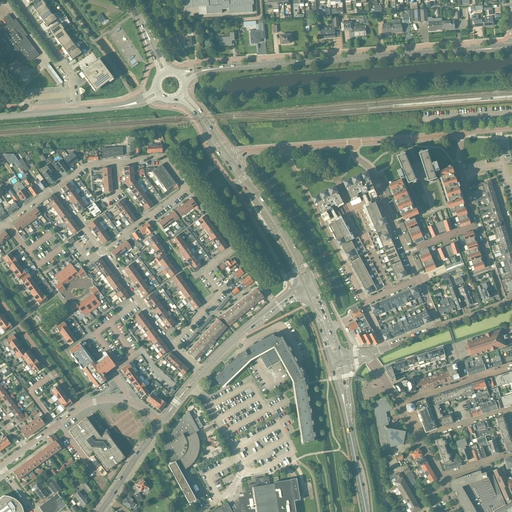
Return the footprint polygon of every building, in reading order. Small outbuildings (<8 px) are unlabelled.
[(36,12),(46,5),(42,0),(41,0),(37,4),(35,5),(32,7),(36,12)] [(222,13),(222,9),(229,9),(230,14),(253,12),(252,5),(254,5),(253,0),(182,0),(182,1),(185,1),(186,9),(198,8),(199,15),(222,13)] [(40,17),(49,10),(46,5),(36,12),(40,17)] [(415,22),(427,21),(426,9),(411,10),(412,18),(412,22),(415,21),(415,22)] [(43,22),(53,14),(49,10),(40,17),(43,22)] [(56,19),(53,14),(43,22),(47,27),(56,19)] [(101,24),(106,20),(101,14),(96,17),(101,24)] [(15,19),(13,21),(8,15),(2,19),(7,25),(4,27),(0,21),(0,49),(1,51),(0,52),(0,53),(8,65),(14,61),(13,59),(15,57),(22,67),(39,55),(25,37),(27,36),(15,19)] [(333,19),(330,19),(331,24),(334,24),(334,28),(334,29),(334,30),(340,30),(340,27),(339,27),(338,17),(333,17),(333,19)] [(483,19),(483,27),(493,26),(492,17),(488,17),(488,19),(483,19)] [(474,27),(483,27),(483,19),(478,20),(478,18),(473,18),(474,27)] [(392,24),(392,33),(402,32),(403,32),(402,23),(401,23),(400,23),(399,20),(392,20),(392,24)] [(429,30),(442,30),(441,21),(429,22),(429,30)] [(441,21),(442,30),(454,29),(454,21),(441,21)] [(352,22),(341,22),(342,31),(353,30),(353,29),(355,29),(355,36),(365,35),(365,26),(353,27),(352,22)] [(54,36),(63,29),(60,24),(58,26),(51,30),(50,31),(54,36)] [(331,27),(320,27),(320,31),(320,34),(321,38),(335,37),(334,30),(334,29),(334,28),(334,24),(331,24),(331,27)] [(392,24),(382,24),(383,34),(392,33),(392,24)] [(67,34),(63,29),(54,36),(57,41),(67,34)] [(251,43),(260,42),(259,32),(250,33),(251,43)] [(231,40),(234,40),(233,33),(230,33),(230,37),(219,38),(220,46),(231,45),(231,40)] [(71,39),(67,34),(57,41),(61,46),(71,39)] [(290,42),(292,42),(292,39),(290,39),(290,35),(280,35),(281,44),(291,43),(290,42)] [(74,43),(71,39),(61,46),(65,51),(74,43)] [(78,48),(74,43),(65,51),(68,55),(78,48)] [(81,53),(78,48),(68,55),(72,60),(81,53)] [(98,59),(80,73),(94,91),(112,78),(98,59)] [(47,65),(62,83),(64,82),(49,63),(47,65)] [(135,137),(127,138),(128,143),(128,146),(130,146),(130,154),(135,154),(135,151),(136,151),(135,146),(135,142),(135,137)] [(153,149),(153,153),(162,153),(161,145),(158,146),(158,144),(152,144),(152,149),(153,149)] [(122,147),(112,148),(112,157),(122,156),(122,147)] [(112,157),(112,148),(102,149),(102,157),(112,157)] [(420,154),(422,161),(429,181),(436,179),(434,172),(432,166),(434,166),(436,172),(440,171),(437,162),(433,163),(432,164),(427,151),(427,152),(424,153),(424,155),(421,156),(420,154)] [(72,152),(68,156),(74,164),(78,160),(72,152)] [(3,155),(2,155),(9,165),(13,162),(13,161),(16,158),(13,154),(3,155)] [(398,157),(397,157),(400,163),(403,169),(401,170),(397,171),(401,179),(405,178),(402,172),(404,171),(406,177),(409,183),(416,180),(410,165),(407,158),(405,154),(404,154),(405,156),(402,157),(402,156),(398,157)] [(409,183),(406,177),(404,171),(402,172),(405,178),(401,179),(401,180),(403,184),(414,209),(417,208),(419,214),(414,216),(416,220),(418,226),(420,230),(422,236),(428,234),(430,238),(427,239),(424,240),(425,241),(416,245),(419,252),(427,248),(428,248),(434,246),(436,250),(430,253),(432,258),(434,263),(436,268),(444,265),(445,267),(451,265),(448,257),(442,260),(437,249),(443,247),(444,248),(447,246),(451,245),(451,244),(457,242),(460,253),(454,255),(457,263),(462,261),(463,263),(464,264),(465,267),(466,266),(469,276),(476,274),(475,271),(473,265),(472,261),(470,255),(468,251),(466,245),(465,240),(458,242),(457,237),(463,235),(463,234),(473,231),(471,224),(461,227),(454,229),(453,224),(459,222),(457,217),(456,211),(454,207),(449,209),(447,203),(449,202),(441,176),(439,171),(440,171),(436,172),(434,166),(432,166),(434,172),(436,179),(429,181),(422,161),(420,154),(407,158),(410,165),(416,180),(409,183)] [(74,164),(68,156),(64,159),(70,167),(74,164)] [(21,159),(18,161),(26,171),(28,170),(24,164),(25,164),(21,159)] [(54,162),(52,164),(56,169),(58,168),(62,173),(67,169),(60,160),(56,164),(54,162)] [(42,174),(49,184),(50,183),(51,184),(54,181),(53,180),(55,179),(50,173),(54,171),(49,164),(43,168),(46,171),(42,174)] [(155,176),(164,169),(161,165),(156,169),(155,168),(146,168),(146,173),(151,172),(151,173),(152,172),(155,176)] [(452,167),(439,171),(441,176),(449,202),(447,203),(449,209),(454,207),(463,204),(464,204),(462,198),(461,198),(460,194),(461,193),(459,187),(458,188),(457,183),(456,177),(454,178),(453,173),(454,173),(452,167)] [(155,176),(158,180),(167,173),(164,169),(155,176)] [(349,180),(343,182),(346,189),(348,188),(349,190),(348,191),(351,199),(357,197),(355,191),(356,190),(359,189),(360,189),(361,192),(362,192),(363,195),(364,194),(365,194),(368,192),(370,197),(371,199),(372,199),(373,199),(373,198),(374,198),(375,198),(377,197),(367,172),(352,178),(350,179),(349,180)] [(171,177),(167,173),(158,180),(161,184),(171,177)] [(42,178),(41,176),(35,181),(37,184),(42,190),(47,187),(41,178),(42,178)] [(174,181),(171,177),(161,184),(164,188),(174,181)] [(27,179),(25,181),(27,185),(26,186),(28,189),(34,196),(38,193),(27,179)] [(134,179),(125,182),(128,187),(136,182),(134,179)] [(136,182),(128,187),(131,191),(139,186),(138,185),(141,183),(139,180),(136,182)] [(401,180),(389,185),(392,191),(393,190),(394,194),(393,195),(396,201),(397,200),(399,204),(398,205),(400,210),(401,210),(403,214),(402,215),(404,220),(405,220),(414,216),(419,214),(417,208),(414,209),(403,184),(401,180)] [(177,186),(174,181),(164,188),(166,191),(165,192),(163,194),(164,196),(173,190),(173,189),(177,186)] [(478,185),(477,185),(479,190),(492,186),(491,181),(482,183),(478,185)] [(337,194),(338,196),(339,195),(343,203),(338,206),(335,200),(333,201),(331,203),(330,203),(331,206),(333,209),(331,210),(327,212),(329,216),(331,219),(330,219),(329,219),(329,220),(328,220),(330,224),(340,219),(351,240),(353,245),(356,249),(358,254),(362,252),(362,251),(365,249),(373,246),(377,244),(377,245),(381,243),(379,239),(377,234),(375,229),(374,226),(366,207),(376,202),(374,198),(373,198),(373,199),(372,199),(371,199),(370,197),(368,192),(365,194),(364,194),(363,195),(362,192),(361,192),(360,189),(359,189),(356,190),(355,191),(357,197),(351,199),(348,191),(349,190),(348,188),(346,189),(343,182),(339,184),(335,186),(338,193),(337,194)] [(22,201),(28,197),(23,189),(24,188),(21,183),(17,186),(20,191),(17,193),(22,201)] [(69,183),(61,188),(64,192),(72,187),(69,183)] [(72,187),(64,192),(67,196),(74,191),(77,189),(74,185),(72,187)] [(139,186),(131,191),(134,195),(141,190),(139,186)] [(326,191),(312,198),(313,198),(313,199),(325,222),(327,220),(328,220),(329,220),(329,219),(330,219),(331,219),(329,216),(327,212),(331,210),(333,209),(331,206),(330,203),(331,203),(333,201),(335,200),(338,206),(343,203),(339,195),(338,196),(337,194),(338,193),(335,186),(330,189),(329,189),(326,191)] [(479,190),(479,193),(480,195),(485,194),(494,191),(492,186),(479,190)] [(6,190),(15,202),(18,200),(11,190),(12,190),(10,187),(6,190)] [(141,190),(134,195),(137,199),(144,193),(147,192),(144,188),(141,190)] [(74,191),(67,196),(70,200),(77,194),(74,191)] [(495,196),(495,194),(494,191),(485,194),(486,196),(483,197),(476,199),(477,202),(482,200),(487,199),(495,196)] [(144,193),(137,199),(140,203),(147,197),(144,193)] [(46,199),(49,203),(56,198),(53,194),(46,199)] [(77,194),(70,200),(73,204),(80,198),(77,194)] [(80,198),(73,204),(76,208),(83,202),(86,200),(83,196),(80,198)] [(497,201),(496,198),(495,196),(487,199),(482,200),(483,203),(483,205),(488,204),(497,201)] [(147,197),(140,203),(142,207),(150,201),(147,197)] [(52,207),(59,202),(56,198),(49,203),(52,207)] [(192,198),(188,201),(193,208),(197,205),(192,198)] [(83,202),(76,208),(78,212),(86,206),(89,204),(86,200),(83,202)] [(115,205),(118,209),(124,204),(121,200),(115,205)] [(9,205),(13,211),(18,208),(14,201),(9,205)] [(150,201),(142,207),(145,211),(153,205),(150,201)] [(188,201),(184,204),(189,211),(193,208),(188,201)] [(488,204),(489,206),(480,209),(480,212),(490,209),(498,206),(497,201),(488,204)] [(55,211),(62,206),(59,202),(52,207),(55,211)] [(376,202),(366,207),(374,226),(375,229),(385,225),(388,224),(385,218),(385,219),(377,202),(376,202)] [(120,213),(127,208),(124,204),(118,209),(120,213)] [(184,204),(180,207),(185,214),(189,211),(184,204)] [(9,215),(13,211),(9,205),(4,208),(9,215)] [(62,206),(55,211),(58,215),(65,210),(62,206)] [(490,209),(490,211),(481,214),(482,217),(491,214),(500,211),(498,206),(490,209)] [(185,214),(180,207),(176,210),(181,217),(185,214)] [(36,208),(32,211),(37,218),(41,215),(36,208)] [(123,217),(130,212),(127,208),(120,213),(123,217)] [(465,208),(456,211),(457,217),(466,214),(467,214),(466,208),(465,208)] [(61,219),(67,214),(65,210),(58,215),(61,219)] [(28,214),(33,221),(37,218),(32,211),(28,214)] [(174,211),(170,214),(175,221),(179,218),(174,211)] [(491,214),(492,216),(483,219),(484,222),(493,219),(502,216),(500,211),(491,214)] [(126,221),(133,216),(130,212),(123,217),(126,221)] [(24,217),(29,223),(33,221),(28,214),(24,217)] [(63,222),(70,217),(67,214),(61,219),(63,222)] [(171,224),(175,221),(170,214),(166,217),(171,224)] [(133,216),(126,221),(129,225),(136,220),(133,216)] [(197,221),(200,225),(207,220),(204,216),(197,221)] [(490,225),(492,225),(494,224),(503,221),(502,216),(493,219),(494,221),(491,222),(489,223),(490,225)] [(20,219),(25,226),(29,223),(24,217),(20,219)] [(66,226),(73,221),(70,217),(63,222),(66,226)] [(167,227),(171,224),(166,217),(162,220),(167,227)] [(468,219),(459,222),(461,227),(471,224),(469,218),(468,219)] [(17,222),(22,229),(25,226),(20,219),(17,222)] [(96,219),(88,225),(91,229),(99,223),(96,219)] [(330,224),(329,224),(337,240),(336,241),(339,246),(342,245),(351,240),(340,219),(330,224)] [(167,227),(162,220),(158,223),(163,230),(167,227)] [(207,220),(200,225),(203,229),(210,223),(207,220)] [(407,224),(406,225),(409,230),(418,226),(416,220),(407,224)] [(73,221),(66,226),(69,230),(76,225),(73,221)] [(99,223),(91,229),(94,233),(101,227),(104,225),(101,221),(99,223)] [(494,224),(492,225),(492,227),(490,228),(491,230),(493,230),(496,229),(505,226),(503,221),(494,224)] [(22,229),(17,222),(13,225),(18,232),(22,229)] [(132,235),(129,237),(133,241),(136,245),(139,243),(136,240),(142,235),(146,233),(147,235),(153,231),(147,223),(139,229),(142,233),(141,234),(140,234),(139,235),(136,231),(132,234),(132,235)] [(210,223),(203,229),(206,232),(213,227),(210,223)] [(76,225),(69,230),(72,234),(79,229),(76,225)] [(101,227),(94,233),(97,236),(104,231),(107,229),(104,225),(101,227)] [(385,225),(375,229),(377,234),(387,230),(385,225)] [(495,235),(498,234),(497,234),(506,231),(505,226),(496,229),(493,230),(494,232),(495,235)] [(209,236),(216,231),(213,227),(206,232),(209,236)] [(387,230),(377,234),(379,239),(389,234),(387,230)] [(411,234),(410,235),(413,240),(414,240),(422,236),(420,230),(411,234)] [(5,231),(1,234),(6,241),(10,238),(5,231)] [(104,231),(97,236),(100,240),(107,235),(104,231)] [(212,240),(219,235),(216,231),(209,236),(212,240)] [(473,231),(463,234),(463,235),(465,240),(474,237),(475,237),(473,231)] [(496,240),(499,239),(508,236),(506,231),(497,234),(498,234),(495,235),(495,237),(496,238),(496,240)] [(389,234),(379,239),(381,243),(391,239),(389,234)] [(107,235),(100,240),(103,244),(110,239),(107,235)] [(171,240),(174,244),(181,239),(178,235),(171,240)] [(215,244),(221,239),(219,235),(212,240),(215,244)] [(146,241),(149,245),(156,240),(153,236),(146,241)] [(422,236),(414,240),(416,245),(425,241),(424,240),(422,236)] [(499,239),(496,240),(498,245),(501,244),(510,241),(509,240),(508,236),(499,239)] [(177,248),(184,243),(181,239),(174,244),(177,248)] [(217,248),(224,243),(221,239),(215,244),(217,248)] [(381,243),(378,244),(380,248),(383,247),(383,248),(393,244),(391,239),(381,243)] [(152,248),(159,243),(156,240),(149,245),(152,248)] [(351,240),(342,245),(344,250),(353,245),(351,240)] [(126,241),(122,244),(127,250),(128,252),(130,251),(128,249),(131,248),(126,241)] [(475,242),(466,245),(468,251),(477,248),(478,247),(476,241),(475,242)] [(500,250),(502,249),(511,246),(510,241),(501,244),(498,245),(500,250)] [(457,242),(451,244),(451,245),(454,255),(460,253),(457,242)] [(155,252),(162,247),(159,243),(152,248),(155,252)] [(180,252),(187,246),(184,243),(177,248),(180,252)] [(224,243),(217,248),(220,252),(227,247),(224,243)] [(123,253),(127,250),(122,244),(118,246),(123,253)] [(393,244),(383,248),(385,252),(395,248),(393,244)] [(353,245),(344,250),(346,254),(356,249),(353,245)] [(447,246),(444,248),(448,257),(451,265),(457,263),(454,255),(451,245),(447,246)] [(119,256),(123,253),(118,246),(114,249),(119,256)] [(182,256),(190,250),(187,246),(180,252),(182,256)] [(501,256),(504,255),(504,254),(511,251),(511,248),(511,246),(502,249),(500,250),(500,253),(495,255),(495,257),(501,256)] [(162,253),(163,253),(165,251),(162,247),(155,252),(158,256),(162,253)] [(443,247),(437,249),(442,260),(448,257),(444,248),(443,247)] [(395,248),(385,252),(387,257),(397,253),(395,248)] [(427,248),(419,252),(421,256),(430,253),(428,248),(427,248)] [(119,256),(114,249),(110,252),(115,259),(119,256)] [(356,249),(346,254),(349,259),(358,254),(356,249)] [(185,260),(193,254),(190,250),(182,256),(185,260)] [(511,251),(504,254),(504,255),(501,256),(502,259),(499,260),(500,262),(503,261),(506,260),(511,258),(511,251)] [(479,252),(470,255),(472,261),(481,258),(482,258),(480,252),(479,252)] [(13,257),(10,253),(3,258),(3,259),(6,262),(6,263),(13,257)] [(162,253),(158,256),(155,258),(159,262),(165,257),(163,253),(162,253)] [(387,257),(384,258),(386,263),(389,261),(389,262),(399,258),(397,253),(387,257)] [(421,256),(420,257),(422,263),(423,262),(432,258),(430,253),(421,256)] [(188,264),(196,258),(193,254),(185,260),(188,264)] [(358,254),(349,259),(351,263),(361,258),(358,254)] [(13,257),(6,263),(6,262),(6,263),(9,267),(17,262),(13,257)] [(161,266),(168,261),(165,257),(159,262),(161,266)] [(93,263),(92,264),(95,268),(96,267),(103,262),(100,258),(93,263)] [(191,267),(198,262),(196,258),(188,264),(191,267)] [(361,258),(351,263),(353,268),(363,263),(361,258)] [(399,258),(389,262),(391,266),(401,262),(399,258)] [(505,267),(508,266),(511,264),(511,258),(506,260),(503,261),(505,267)] [(229,261),(226,263),(220,267),(222,270),(226,267),(225,267),(227,265),(231,270),(238,265),(238,264),(237,262),(236,262),(234,260),(233,261),(231,259),(229,260),(229,261)] [(164,270),(171,265),(168,261),(161,266),(164,270)] [(451,265),(445,267),(446,268),(446,270),(447,271),(447,272),(448,273),(455,271),(460,269),(465,267),(464,264),(463,263),(462,261),(457,263),(451,265)] [(20,266),(17,262),(9,267),(10,267),(13,271),(20,266)] [(99,271),(106,266),(103,262),(96,267),(99,271)] [(198,262),(191,267),(194,271),(201,266),(198,262)] [(401,262),(391,266),(393,271),(403,267),(401,262)] [(482,262),(473,265),(475,271),(485,268),(483,262),(482,262)] [(86,274),(78,263),(73,267),(78,275),(81,278),(86,274)] [(363,263),(353,268),(356,272),(365,267),(363,263)] [(425,266),(424,267),(427,272),(436,268),(434,263),(425,266)] [(70,264),(65,268),(73,279),(78,275),(73,267),(70,264)] [(123,270),(126,274),(134,268),(131,264),(123,270)] [(171,265),(164,270),(167,273),(174,268),(171,265)] [(16,276),(23,270),(20,266),(13,271),(16,276)] [(102,275),(109,270),(106,266),(99,271),(102,275)] [(365,267),(356,272),(358,277),(368,272),(365,267)] [(403,267),(393,271),(395,276),(405,271),(403,267)] [(23,270),(16,276),(15,276),(19,280),(20,279),(26,275),(26,274),(28,273),(29,272),(26,268),(23,270)] [(65,268),(60,272),(68,283),(73,279),(65,268)] [(129,278),(136,272),(134,268),(126,274),(129,278)] [(177,272),(174,268),(167,273),(170,277),(177,272)] [(236,280),(244,273),(244,272),(243,271),(242,271),(240,268),(234,273),(232,275),(233,278),(234,277),(236,280)] [(105,278),(112,273),(109,270),(102,275),(105,278)] [(405,271),(395,276),(397,280),(407,276),(405,271)] [(60,272),(54,276),(56,278),(63,287),(63,286),(68,283),(60,272)] [(132,281),(139,276),(136,272),(129,278),(132,281)] [(368,272),(358,277),(361,281),(370,276),(368,272)] [(23,283),(31,278),(28,273),(26,274),(26,275),(20,279),(23,284),(24,284),(23,283)] [(108,282),(115,277),(112,273),(105,278),(108,282)] [(171,279),(174,283),(181,278),(178,274),(171,279)] [(135,285),(142,280),(139,276),(132,281),(135,285)] [(244,289),(254,282),(249,276),(242,281),(244,283),(241,285),(244,289)] [(370,276),(361,281),(363,286),(372,281),(370,276)] [(457,285),(466,282),(464,276),(455,280),(457,285)] [(111,286),(117,281),(115,277),(108,282),(111,286)] [(511,290),(511,277),(505,280),(503,280),(506,290),(509,289),(509,291),(511,290)] [(27,288),(34,282),(31,278),(23,283),(24,284),(27,288)] [(56,278),(51,282),(59,293),(65,289),(63,286),(63,287),(56,278)] [(177,287),(184,282),(181,278),(174,283),(177,287)] [(142,280),(135,285),(138,289),(145,284),(142,280)] [(113,290),(120,285),(117,281),(111,286),(113,290)] [(372,281),(363,286),(365,290),(375,285),(372,281)] [(37,287),(34,282),(27,288),(30,292),(37,287)] [(180,291),(187,286),(184,282),(177,287),(180,291)] [(481,285),(478,287),(483,300),(485,299),(485,300),(490,298),(487,289),(488,289),(486,283),(481,285)] [(145,284),(138,289),(140,293),(148,287),(145,284)] [(375,285),(365,290),(368,295),(377,290),(377,289),(380,288),(378,284),(375,285)] [(116,294),(123,289),(120,285),(113,290),(116,294)] [(467,285),(458,289),(462,299),(471,295),(469,291),(468,289),(467,285)] [(103,298),(95,286),(90,290),(92,294),(98,301),(103,298)] [(183,295),(189,289),(187,286),(180,291),(183,295)] [(454,286),(449,288),(458,310),(463,308),(454,286)] [(41,291),(37,287),(30,292),(33,296),(41,291)] [(148,287),(140,293),(143,297),(151,291),(148,287)] [(411,289),(415,299),(420,297),(416,287),(411,289)] [(229,325),(264,297),(257,288),(222,316),(229,325)] [(119,298),(126,293),(123,289),(116,294),(119,298)] [(185,298),(192,293),(189,289),(183,295),(185,298)] [(411,289),(406,292),(410,301),(415,299),(411,289)] [(36,301),(44,295),(41,291),(33,296),(36,301)] [(152,293),(145,299),(147,303),(155,297),(158,295),(155,291),(153,292),(152,293)] [(405,303),(410,301),(406,292),(401,294),(405,303)] [(126,293),(119,298),(122,302),(129,297),(126,293)] [(185,298),(183,300),(186,304),(188,302),(195,297),(192,293),(185,298)] [(92,294),(87,297),(95,308),(101,305),(98,301),(92,294)] [(400,306),(405,303),(401,294),(396,296),(400,306)] [(471,295),(462,299),(465,307),(474,304),(473,300),(477,299),(475,294),(471,295)] [(44,295),(36,301),(39,306),(40,305),(47,300),(44,295)] [(395,308),(400,306),(396,296),(391,298),(395,308)] [(87,297),(82,301),(90,312),(95,308),(87,297)] [(150,306),(158,301),(155,297),(147,303),(150,306)] [(191,306),(198,301),(195,297),(188,302),(191,306)] [(218,311),(230,298),(228,297),(217,310),(218,311)] [(390,310),(395,308),(391,298),(386,300),(390,310)] [(447,299),(444,300),(444,302),(448,310),(447,310),(448,313),(451,311),(452,313),(456,311),(455,310),(456,310),(453,302),(449,303),(447,299)] [(386,300),(381,302),(385,312),(390,310),(386,300)] [(442,306),(438,308),(441,315),(442,315),(443,317),(447,315),(446,313),(448,313),(447,310),(448,310),(444,302),(444,300),(440,301),(442,306)] [(83,314),(84,316),(90,312),(82,301),(77,305),(76,305),(83,314)] [(153,310),(161,305),(158,301),(150,306),(153,310)] [(198,301),(191,306),(194,310),(201,305),(198,301)] [(380,314),(385,312),(381,302),(376,304),(380,314)] [(75,303),(69,307),(78,318),(83,314),(76,305),(77,305),(75,303)] [(375,316),(380,314),(376,304),(371,307),(375,316)] [(156,314),(164,309),(161,305),(153,310),(156,314)] [(362,315),(364,314),(361,308),(358,310),(356,306),(351,309),(353,313),(351,313),(354,319),(356,319),(362,315)] [(159,318),(166,312),(164,309),(156,314),(159,318)] [(133,317),(136,321),(143,316),(140,312),(133,317)] [(162,322),(169,316),(166,312),(159,318),(162,322)] [(421,314),(426,324),(431,322),(427,312),(421,314)] [(365,328),(370,325),(364,314),(362,315),(356,319),(357,321),(358,322),(360,321),(363,325),(360,327),(362,330),(365,328)] [(421,326),(426,324),(421,314),(416,316),(421,326)] [(412,318),(416,328),(415,327),(420,325),(420,326),(421,326),(416,316),(416,315),(411,317),(412,318)] [(139,325),(146,320),(143,316),(136,321),(139,325)] [(165,326),(172,320),(169,316),(162,322),(165,326)] [(199,333),(213,318),(211,316),(197,331),(199,333)] [(8,323),(5,318),(0,322),(0,326),(1,328),(8,323)] [(411,330),(416,328),(412,318),(407,321),(411,330)] [(197,361),(227,327),(219,319),(188,353),(197,361)] [(142,329),(149,324),(146,320),(139,325),(142,329)] [(172,320),(165,326),(168,330),(175,324),(172,320)] [(351,331),(354,330),(359,327),(360,327),(363,325),(360,321),(358,322),(357,321),(356,322),(355,321),(348,325),(349,328),(349,329),(350,330),(351,330),(351,331)] [(406,333),(411,330),(407,321),(402,323),(406,333)] [(8,322),(8,323),(1,328),(4,333),(12,327),(8,322)] [(63,322),(56,328),(59,332),(67,327),(63,322)] [(406,333),(402,323),(401,323),(401,322),(396,324),(400,334),(405,332),(406,333)] [(145,333),(152,327),(149,324),(142,329),(145,333)] [(396,336),(400,334),(396,324),(391,326),(392,327),(396,337),(396,336)] [(380,344),(371,326),(369,327),(366,329),(367,332),(373,344),(374,345),(375,345),(376,346),(380,344)] [(62,336),(70,331),(67,327),(59,332),(62,336)] [(148,336),(154,331),(152,327),(145,333),(148,336)] [(363,345),(367,343),(363,336),(360,330),(359,327),(354,330),(361,344),(362,344),(363,345)] [(392,327),(387,329),(391,339),(396,337),(392,327)] [(363,336),(367,343),(368,345),(369,344),(369,346),(373,344),(367,332),(366,329),(365,328),(360,330),(363,336)] [(386,341),(391,339),(387,329),(382,331),(386,341)] [(511,329),(511,330),(510,330),(511,332),(509,332),(510,334),(507,335),(504,336),(503,336),(500,330),(492,333),(491,332),(484,334),(484,335),(467,341),(468,343),(465,344),(466,348),(465,348),(466,352),(467,351),(469,355),(471,355),(472,357),(489,351),(489,352),(497,350),(497,349),(505,346),(503,339),(510,337),(511,339),(511,338),(511,329)] [(73,335),(70,331),(62,336),(66,341),(73,335)] [(150,340),(157,335),(154,331),(148,336),(150,340)] [(189,344),(198,334),(196,333),(187,342),(189,344)] [(9,345),(16,340),(13,335),(12,336),(4,341),(5,342),(8,346),(9,345)] [(76,340),(73,335),(66,341),(69,345),(76,340)] [(153,344),(160,339),(157,335),(150,340),(153,344)] [(275,347),(278,337),(277,337),(275,336),(273,337),(272,335),(248,348),(245,350),(246,351),(243,352),(239,356),(237,357),(215,378),(223,387),(251,360),(251,359),(253,358),(256,357),(259,355),(267,369),(280,362),(283,360),(275,347)] [(280,338),(278,337),(275,347),(283,360),(294,381),(295,385),(304,443),(315,441),(306,383),(306,381),(305,381),(305,379),(301,373),(301,370),(284,338),(281,340),(280,338)] [(156,348),(163,343),(160,339),(153,344),(156,348)] [(19,344),(16,340),(9,345),(12,349),(19,344)] [(68,351),(96,388),(109,378),(105,373),(115,366),(106,355),(104,356),(95,363),(93,364),(79,343),(68,351)] [(159,352),(166,347),(163,343),(156,348),(159,352)] [(22,348),(19,344),(12,349),(15,354),(22,348)] [(166,347),(159,352),(162,356),(169,351),(166,347)] [(25,353),(22,348),(15,354),(18,358),(20,357),(25,353)] [(437,350),(440,359),(445,358),(442,348),(437,350)] [(29,350),(25,353),(20,357),(23,361),(25,360),(32,355),(29,350)] [(435,361),(440,359),(437,350),(432,352),(435,361)] [(435,361),(432,352),(427,353),(430,363),(435,361)] [(165,359),(168,363),(174,356),(170,353),(165,359)] [(421,355),(425,364),(430,363),(427,353),(421,355)] [(23,361),(23,362),(26,366),(27,365),(28,364),(28,365),(35,359),(32,355),(25,360),(23,361)] [(425,364),(421,355),(416,356),(420,366),(425,364)] [(174,356),(168,363),(172,366),(178,360),(174,356)] [(419,366),(420,366),(416,356),(411,358),(414,367),(419,366)] [(502,365),(501,359),(500,356),(496,357),(496,359),(495,359),(496,361),(492,362),(494,368),(502,365)] [(409,369),(414,367),(411,358),(406,359),(410,370),(409,369)] [(478,360),(472,361),(474,367),(475,367),(477,373),(485,370),(484,364),(482,358),(480,359),(478,360)] [(35,359),(28,365),(28,364),(27,365),(30,370),(38,363),(38,364),(39,363),(35,359)] [(406,360),(401,362),(404,372),(410,370),(406,359),(406,360)] [(175,369),(181,363),(178,360),(172,366),(175,369)] [(401,362),(396,364),(399,373),(404,372),(401,362)] [(42,368),(38,364),(38,363),(30,370),(33,374),(42,368)] [(129,363),(121,369),(124,374),(125,374),(124,374),(132,368),(132,369),(133,368),(129,363)] [(179,372),(185,366),(181,363),(175,369),(179,372)] [(396,364),(391,365),(394,375),(399,373),(396,364)] [(447,366),(448,371),(449,372),(451,381),(454,380),(459,378),(458,374),(457,372),(459,372),(456,364),(448,366),(447,366)] [(394,375),(391,365),(386,367),(385,370),(392,382),(396,381),(394,375)] [(185,366),(179,372),(182,376),(188,369),(185,366)] [(468,366),(465,367),(468,374),(468,376),(477,373),(475,367),(474,367),(469,369),(468,366)] [(128,378),(135,373),(132,369),(132,368),(124,374),(125,374),(128,378)] [(451,381),(449,372),(448,371),(443,373),(445,383),(451,381)] [(501,399),(503,407),(511,404),(511,371),(494,377),(497,386),(497,387),(511,382),(511,384),(511,393),(500,398),(501,399)] [(131,383),(138,378),(135,373),(128,378),(131,383)] [(440,384),(445,383),(443,373),(437,375),(440,384)] [(434,386),(440,384),(437,375),(432,376),(434,386)] [(429,387),(434,386),(432,376),(426,378),(429,387)] [(393,385),(394,385),(396,388),(396,389),(397,390),(398,393),(399,394),(403,394),(404,394),(404,393),(407,393),(408,393),(410,392),(410,393),(411,393),(416,391),(412,377),(393,385)] [(498,391),(497,387),(497,386),(494,377),(488,378),(491,386),(493,393),(498,391)] [(134,388),(142,382),(138,378),(131,383),(134,387),(134,388)] [(423,389),(429,387),(426,378),(421,379),(423,389)] [(423,389),(421,379),(415,381),(418,390),(423,389)] [(489,395),(487,387),(486,387),(484,380),(472,384),(475,394),(477,398),(477,399),(481,397),(485,396),(487,395),(489,395)] [(138,392),(145,387),(146,386),(143,381),(142,382),(134,388),(134,387),(134,388),(138,393),(138,392)] [(475,394),(472,384),(432,397),(433,400),(432,401),(433,403),(436,402),(436,405),(439,404),(464,396),(464,397),(475,394)] [(50,391),(53,396),(54,395),(61,390),(58,385),(54,388),(50,391)] [(141,397),(149,392),(145,387),(138,392),(141,397)] [(65,394),(61,390),(54,395),(57,400),(65,394)] [(156,396),(151,393),(146,400),(151,404),(156,396)] [(1,398),(4,402),(13,396),(11,394),(8,396),(6,394),(1,398)] [(67,398),(65,394),(57,400),(61,404),(68,399),(67,398)] [(13,396),(4,402),(8,407),(13,403),(11,400),(14,398),(13,396)] [(155,407),(161,400),(160,400),(156,396),(151,404),(155,407)] [(383,446),(389,445),(390,445),(391,447),(403,444),(406,431),(390,428),(388,422),(390,421),(389,417),(387,418),(386,412),(392,409),(387,399),(385,396),(373,403),(383,446)] [(479,405),(480,406),(482,414),(486,413),(483,403),(482,401),(482,399),(481,397),(477,399),(478,401),(480,400),(481,404),(479,405)] [(61,404),(57,407),(61,412),(63,410),(64,409),(72,404),(68,399),(61,404)] [(160,411),(166,402),(161,399),(160,400),(161,400),(155,407),(160,411)] [(415,410),(417,411),(424,427),(426,433),(437,429),(426,399),(416,403),(416,404),(415,405),(415,404),(414,404),(414,403),(413,403),(412,402),(411,402),(410,402),(409,403),(408,403),(407,404),(406,405),(406,406),(406,407),(406,408),(406,409),(406,410),(407,410),(407,411),(408,411),(408,412),(409,412),(410,412),(411,412),(412,412),(413,412),(414,412),(414,411),(415,410)] [(469,401),(466,402),(467,405),(471,417),(473,417),(477,416),(475,408),(471,409),(469,404),(470,403),(469,401)] [(441,411),(439,404),(436,405),(436,402),(433,403),(436,412),(441,411)] [(8,407),(11,412),(20,405),(18,403),(15,406),(13,403),(8,407)] [(475,403),(473,403),(475,408),(477,416),(482,414),(480,406),(476,407),(475,403)] [(20,405),(11,412),(15,417),(20,413),(18,410),(21,407),(20,405)] [(23,417),(25,416),(27,414),(25,412),(22,415),(20,413),(15,417),(18,421),(20,420),(21,418),(23,417)] [(197,457),(198,456),(198,455),(198,454),(199,453),(199,452),(199,451),(199,450),(199,449),(200,449),(200,448),(200,447),(200,446),(200,445),(200,444),(200,443),(200,442),(199,441),(199,440),(199,439),(199,438),(198,437),(198,436),(198,435),(197,434),(197,433),(196,432),(196,433),(195,431),(203,427),(198,417),(193,422),(188,412),(185,415),(186,415),(184,418),(183,418),(180,422),(181,422),(179,425),(178,425),(175,429),(176,429),(174,432),(173,432),(170,436),(171,436),(168,439),(168,438),(165,442),(166,443),(163,445),(173,463),(169,465),(175,477),(185,495),(186,495),(190,503),(199,498),(193,486),(195,485),(189,473),(191,472),(188,467),(189,467),(190,466),(191,465),(192,465),(192,464),(193,463),(194,462),(195,461),(196,460),(196,459),(197,458),(197,457)] [(453,414),(443,417),(441,418),(442,421),(439,422),(440,424),(441,424),(442,427),(455,423),(454,420),(455,419),(453,414)] [(493,425),(497,424),(497,423),(505,420),(503,415),(495,418),(496,420),(492,422),(493,425)] [(44,424),(39,417),(26,426),(31,433),(44,424)] [(86,418),(68,431),(88,458),(92,452),(107,471),(125,458),(109,437),(105,431),(101,437),(86,418)] [(488,431),(489,435),(493,433),(488,420),(484,421),(487,428),(489,428),(490,430),(488,431)] [(508,428),(505,420),(497,423),(497,424),(499,431),(508,428)] [(480,437),(485,436),(489,435),(488,431),(487,429),(486,429),(483,422),(476,424),(479,434),(480,437)] [(214,428),(212,425),(203,430),(205,433),(214,428)] [(475,436),(472,425),(468,427),(468,426),(468,427),(471,437),(472,440),(476,439),(475,436)] [(26,426),(20,431),(25,438),(31,433),(26,426)] [(471,437),(468,427),(463,428),(465,433),(467,432),(469,438),(471,437)] [(510,435),(508,428),(499,431),(502,438),(510,435)] [(48,438),(52,443),(55,441),(57,440),(53,434),(48,438)] [(502,438),(504,446),(511,443),(511,440),(510,435),(502,438)] [(479,448),(483,458),(486,457),(486,456),(482,446),(487,443),(485,438),(485,436),(480,437),(476,439),(477,441),(479,448)] [(5,437),(0,440),(0,449),(1,450),(10,443),(5,437)] [(441,438),(435,440),(443,464),(451,461),(444,440),(443,437),(441,438)] [(456,442),(458,448),(458,449),(461,448),(462,451),(460,451),(464,462),(471,460),(467,449),(466,449),(465,446),(467,446),(465,438),(456,442)] [(500,453),(499,452),(495,439),(488,442),(489,446),(488,447),(489,451),(491,450),(492,454),(492,455),(500,453)] [(52,443),(43,450),(48,457),(60,448),(55,441),(52,443)] [(511,443),(504,446),(500,447),(501,450),(505,449),(506,451),(511,449),(511,443)] [(474,446),(470,447),(472,451),(475,460),(475,461),(479,460),(476,450),(475,447),(474,446)] [(483,458),(479,448),(477,449),(476,446),(475,447),(476,450),(479,460),(483,458)] [(411,457),(409,458),(409,459),(411,462),(413,461),(422,455),(420,453),(421,452),(420,450),(421,450),(419,448),(417,449),(418,449),(414,451),(413,451),(412,452),(412,453),(411,453),(413,456),(411,457)] [(48,457),(43,450),(31,459),(36,466),(48,457)] [(419,459),(416,461),(418,464),(419,464),(421,466),(427,462),(427,461),(426,459),(426,460),(424,457),(419,459)] [(446,471),(462,466),(459,458),(455,460),(456,461),(452,463),(451,461),(444,464),(444,466),(446,471)] [(31,459),(19,468),(24,475),(36,466),(31,459)] [(421,466),(417,469),(418,471),(422,469),(424,472),(430,468),(430,467),(430,465),(429,465),(427,462),(421,466)] [(493,471),(507,501),(510,499),(510,498),(511,496),(511,476),(508,478),(503,466),(493,471)] [(19,468),(13,472),(18,479),(24,475),(19,468)] [(424,472),(420,474),(421,477),(426,474),(427,477),(434,474),(433,473),(433,472),(433,471),(432,471),(430,468),(424,472)] [(495,511),(511,503),(511,499),(507,502),(507,501),(493,471),(492,468),(485,471),(484,470),(481,471),(455,479),(453,480),(452,481),(451,483),(451,486),(452,487),(466,511),(495,511)] [(407,475),(410,480),(413,478),(415,477),(412,472),(407,475)] [(396,474),(388,477),(389,480),(395,478),(397,481),(394,482),(396,485),(397,486),(405,482),(402,477),(401,475),(400,473),(396,475),(396,474)] [(423,480),(421,481),(422,483),(429,480),(430,483),(437,479),(436,478),(437,477),(436,476),(435,476),(434,474),(427,477),(423,480)] [(235,506),(230,508),(232,511),(291,511),(296,511),(295,501),(300,500),(297,480),(291,481),(291,480),(275,482),(275,484),(270,485),(269,476),(255,479),(256,484),(248,485),(248,488),(245,489),(245,493),(243,493),(243,494),(244,497),(240,498),(239,498),(240,502),(237,503),(236,503),(235,504),(234,505),(234,504),(235,506)] [(89,492),(93,489),(85,479),(81,482),(89,492)] [(47,488),(44,490),(48,494),(47,494),(50,498),(62,490),(60,488),(57,484),(54,480),(45,486),(47,488)] [(143,480),(135,484),(129,488),(137,502),(142,499),(139,493),(144,490),(145,491),(149,489),(143,480)] [(48,494),(44,490),(39,482),(32,488),(41,499),(47,494),(48,494)] [(396,485),(393,487),(394,488),(395,489),(398,488),(399,491),(408,486),(405,482),(397,486),(396,485)] [(408,486),(399,491),(401,494),(400,494),(401,496),(410,491),(408,486)] [(75,497),(72,499),(74,503),(76,504),(77,503),(79,502),(82,506),(88,502),(80,491),(74,496),(75,497)] [(400,494),(398,496),(400,498),(403,497),(404,500),(413,495),(410,491),(401,496),(400,494)] [(42,511),(57,511),(66,505),(57,493),(50,498),(39,507),(42,511)] [(0,511),(22,511),(23,510),(22,507),(20,504),(18,502),(16,500),(13,498),(10,496),(7,496),(4,495),(3,496),(0,497),(0,511)] [(413,495),(404,500),(406,503),(406,505),(415,500),(413,495)] [(133,499),(128,496),(123,504),(130,509),(132,506),(135,507),(136,505),(132,502),(131,502),(133,499)] [(406,503),(403,505),(405,507),(408,505),(410,509),(418,504),(415,500),(406,505),(406,503)] [(511,503),(495,511),(508,511),(508,510),(511,508),(511,503)]
